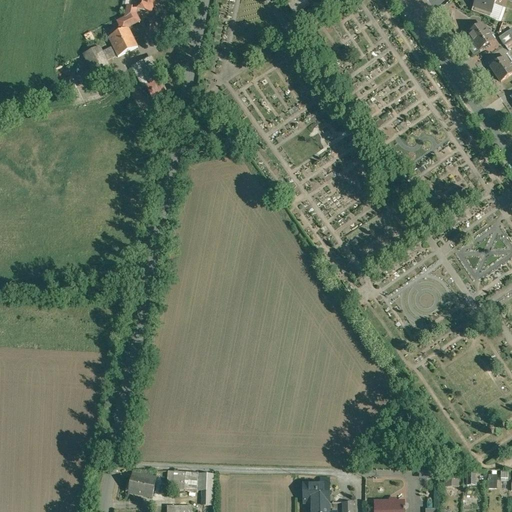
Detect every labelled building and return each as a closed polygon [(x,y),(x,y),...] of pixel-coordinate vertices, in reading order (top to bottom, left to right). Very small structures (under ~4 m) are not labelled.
[(153,0),(134,0),(133,9),(137,10),(151,12),(151,9),(153,8),(154,2),(153,1),(153,0)] [(283,0),(298,22),(332,0),(310,0),(307,2),(305,0),(283,0)] [(496,0),(476,0),(472,11),(490,18),(496,0)] [(133,9),(128,8),(125,19),(136,13),(136,14),(137,10),(133,9)] [(125,19),(118,22),(121,28),(118,29),(119,33),(109,38),(113,47),(117,56),(118,58),(138,48),(129,28),(140,22),(136,14),(136,13),(125,19)] [(482,25),(468,34),(475,44),(477,43),(482,49),(493,41),(482,25)] [(511,37),(508,32),(499,38),(504,46),(511,40),(511,37)] [(100,47),(83,55),(87,63),(104,55),(103,52),(100,47)] [(117,56),(113,47),(103,52),(104,55),(107,61),(117,56)] [(107,61),(104,55),(87,63),(99,86),(115,78),(107,61)] [(497,63),(491,67),(501,83),(511,75),(511,69),(511,68),(511,67),(511,66),(506,58),(497,63)] [(153,59),(134,68),(144,87),(162,78),(153,59)] [(199,474),(169,472),(168,484),(174,485),(174,490),(198,491),(198,490),(199,474)] [(216,476),(199,474),(198,490),(204,491),(204,500),(216,500),(216,476)] [(140,479),(133,477),(131,484),(127,484),(126,492),(152,497),(157,478),(141,475),(140,479)] [(444,476),(444,489),(458,489),(458,476),(444,476)] [(475,476),(467,476),(467,487),(475,487),(475,476)] [(488,476),(488,490),(497,490),(497,476),(488,476)] [(318,484),(304,484),(304,492),(304,504),(312,504),(311,511),(329,511),(329,486),(329,479),(321,479),(321,486),(318,486),(318,484)] [(353,511),(353,503),(343,503),(343,511),(353,511)] [(404,509),(404,503),(375,503),(375,511),(404,511),(405,511),(405,508),(404,509)]
